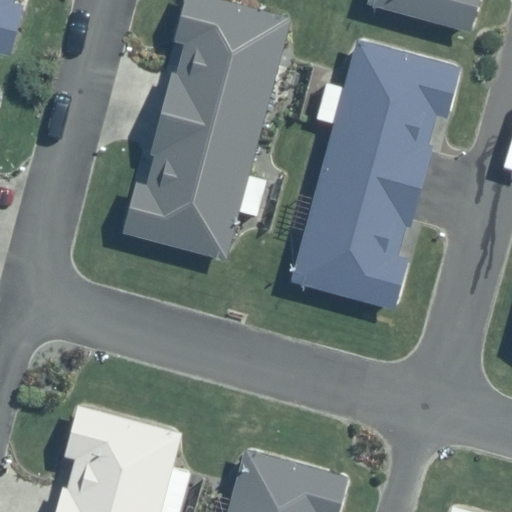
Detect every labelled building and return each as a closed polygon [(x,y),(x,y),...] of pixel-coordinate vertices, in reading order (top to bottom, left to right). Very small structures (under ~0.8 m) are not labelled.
[(0,0),(0,60),(7,62),(20,16),(9,13),(11,0),(0,0)] [(281,19),(214,0),(173,0),(164,35),(175,38),(167,73),(159,71),(148,114),(247,142),(281,19)] [(362,0),(361,5),(466,35),(475,0),(362,0)] [(347,43),(316,160),(416,188),(426,151),(420,149),(429,118),(441,120),(454,71),(347,43)] [(216,260),(247,142),(148,114),(138,151),(143,152),(134,184),(122,182),(109,231),(216,260)] [(283,283),(387,313),(400,267),(389,263),(396,229),(404,231),(416,188),(316,160),(283,283)] [(162,511),(181,443),(77,413),(64,459),(75,462),(67,497),(59,495),(54,511),(162,511)] [(246,453),(229,511),(344,511),(352,484),(246,453)]
